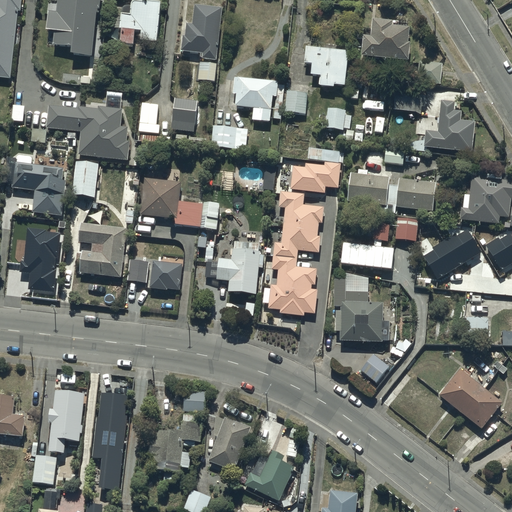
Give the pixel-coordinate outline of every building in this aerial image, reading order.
[(0,0),(0,75),(14,77),(20,11),(23,11),(24,0),(0,0)] [(59,0),(60,1),(47,0),(46,14),(50,15),(48,29),(57,30),(56,44),(76,45),(76,52),(93,54),(96,10),(101,11),(102,0),(59,0)] [(124,13),(122,42),(135,44),(136,29),(143,30),(142,39),(158,40),(162,1),(148,0),(148,1),(136,0),(135,0),(135,1),(134,1),(134,2),(133,2),(133,3),(133,14),(124,13)] [(184,35),(182,50),(204,52),(203,58),(218,60),(223,7),(195,4),(193,23),(188,23),(187,35),(184,35)] [(395,19),(373,17),(372,35),(365,34),(363,54),(411,58),(412,42),(409,42),(410,25),(394,24),(395,19)] [(351,50),(307,46),(305,61),(314,62),(313,74),(322,75),(321,85),(336,87),(336,83),(347,84),(351,50)] [(444,62),(420,60),(419,81),(442,83),(444,62)] [(217,63),(201,62),(199,80),(216,81),(217,63)] [(91,76),(63,74),(62,83),(81,85),(81,83),(91,83),(91,76)] [(255,107),(254,120),(272,121),(274,96),(278,96),(279,81),(236,77),(234,93),(238,94),(237,106),(255,107)] [(396,82),(394,109),(423,111),(423,106),(426,107),(427,84),(396,82)] [(287,91),(286,111),(307,113),(309,93),(287,91)] [(198,100),(176,98),(175,101),(173,101),(171,123),(173,123),(172,129),(196,131),(198,100)] [(440,130),(427,129),(426,148),(474,151),(476,120),(462,119),(463,112),(455,111),(456,101),(442,100),(440,130)] [(26,105),(14,104),(13,120),(25,121),(26,105)] [(78,108),(49,105),(47,130),(80,132),(78,156),(129,160),(131,142),(128,141),(129,127),(122,127),(123,109),(99,107),(78,106),(78,108)] [(347,110),(329,108),(326,127),(344,130),(347,110)] [(249,129),(214,126),(212,147),(248,150),(249,129)] [(47,131),(34,129),(32,141),(46,143),(47,131)] [(171,137),(138,134),(137,142),(170,144),(171,137)] [(309,148),(308,158),(343,162),(344,153),(340,152),(340,151),(309,148)] [(405,151),(387,149),(386,163),(403,164),(405,151)] [(18,162),(15,161),(13,187),(35,189),(33,212),(64,214),(67,178),(63,178),(64,167),(32,164),(33,156),(18,155),(18,162)] [(78,159),(77,161),(74,194),(96,196),(99,161),(78,159)] [(307,166),(293,166),(293,190),(326,192),(326,186),(341,187),(341,163),(326,162),(325,164),(307,163),(307,166)] [(359,172),(352,172),(349,203),(382,205),(381,211),(397,213),(397,207),(435,210),(438,182),(400,178),(400,185),(390,185),(391,175),(369,174),(369,171),(359,170),(359,172)] [(488,177),(473,176),(472,194),(465,193),(463,220),(499,222),(500,216),(511,217),(511,209),(511,179),(503,179),(503,175),(488,174),(488,177)] [(202,226),(204,203),(180,201),(182,181),(146,178),(145,178),(142,215),(174,218),(174,223),(202,226)] [(306,194),(281,192),(281,200),(276,199),(274,222),(284,223),(282,243),(275,243),(273,269),(279,269),(278,284),(272,284),(271,309),(282,310),(282,313),(305,315),(305,312),(317,312),(318,290),(313,289),(313,284),(317,284),(318,268),(299,267),(300,251),(320,252),(321,236),(319,236),(320,223),(323,223),(324,206),(305,205),(306,194)] [(204,203),(202,226),(218,227),(220,204),(204,203)] [(14,218),(14,232),(19,232),(19,233),(22,233),(23,218),(14,218)] [(127,228),(83,223),(80,242),(93,243),(92,252),(84,251),(81,273),(121,277),(127,228)] [(60,233),(46,231),(46,229),(28,227),(24,261),(21,261),(20,271),(31,272),(29,289),(53,291),(60,233)] [(434,250),(423,256),(437,279),(481,252),(467,229),(454,238),(452,235),(432,248),(434,250)] [(511,234),(511,233),(500,239),(498,237),(486,245),(502,270),(511,263),(511,234)] [(363,240),(343,239),(342,265),(394,269),(395,246),(363,244),(363,240)] [(261,251),(233,248),(232,260),(220,259),(218,279),(231,280),(230,291),(258,293),(260,267),(264,267),(265,254),(261,254),(261,251)] [(149,261),(130,260),(129,281),(148,282),(149,261)] [(154,260),(154,261),(151,287),(181,290),(184,262),(154,260)] [(347,279),(336,279),(336,307),(343,307),(343,311),(338,311),(338,331),(342,331),(342,342),(385,342),(385,340),(390,340),(390,321),(384,322),(384,302),(370,302),(370,292),(348,292),(347,279)] [(489,317),(468,317),(467,317),(467,336),(471,337),(471,341),(480,341),(481,336),(489,336),(489,317)] [(437,319),(429,318),(428,339),(436,340),(437,319)] [(390,366),(375,354),(362,371),(377,383),(390,366)] [(504,402),(462,368),(441,395),(483,429),(504,402)] [(86,393),(56,390),(54,410),(52,410),(51,421),(54,421),(51,451),(65,452),(66,439),(81,441),(86,393)] [(207,391),(186,390),(185,412),(206,413),(207,391)] [(129,394),(103,391),(101,418),(98,418),(94,457),(103,458),(100,488),(119,490),(129,394)] [(17,397),(0,394),(0,433),(24,437),(27,415),(15,414),(17,397)] [(235,471),(252,428),(226,418),(209,460),(235,471)] [(182,430),(158,428),(157,440),(152,439),(150,454),(155,455),(153,469),(181,472),(185,439),(201,441),(203,423),(183,421),(182,430)] [(281,501),(298,466),(284,460),(286,456),(274,450),(260,477),(251,472),(246,484),(281,501)] [(58,458),(37,455),(34,481),(56,483),(58,458)] [(206,511),(212,497),(192,489),(184,509),(190,511),(206,511)] [(321,510),(320,511),(355,511),(357,496),(330,493),(328,510),(321,510)] [(103,511),(104,504),(88,502),(86,511),(103,511)]
